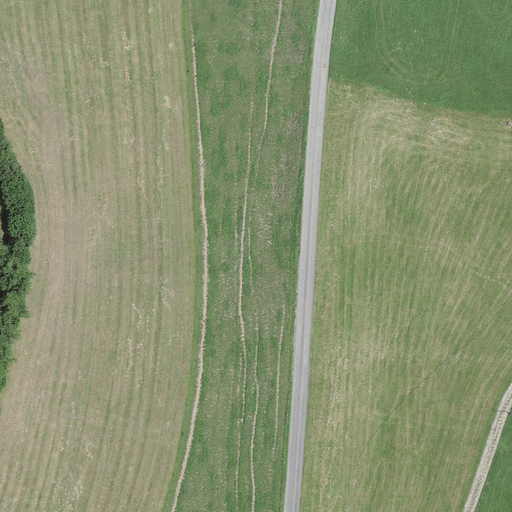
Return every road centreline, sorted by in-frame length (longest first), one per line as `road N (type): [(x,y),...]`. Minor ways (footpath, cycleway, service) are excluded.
road 1 (unclassified): [(292,511),(325,0)]
road 2 (track): [(466,511),(511,391)]
